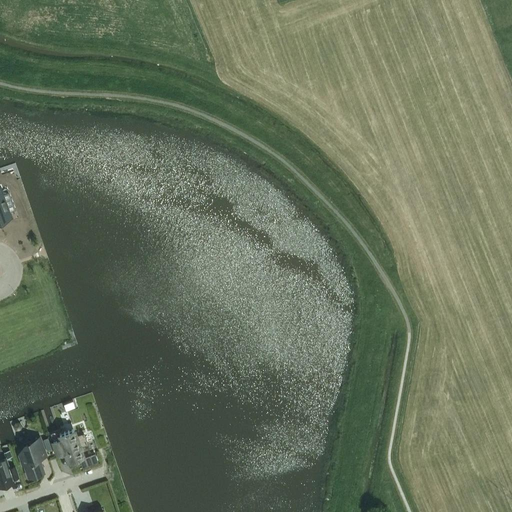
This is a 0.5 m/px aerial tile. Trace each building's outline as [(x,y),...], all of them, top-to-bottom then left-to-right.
[(1,191),(0,191),(0,218),(10,215),(8,212),(10,211),(3,193),(2,193),(1,191)] [(69,460),(83,455),(80,446),(87,443),(84,433),(75,435),(73,429),(59,434),(61,437),(53,440),(58,453),(65,451),(69,460)] [(24,464),(29,476),(35,474),(36,474),(40,473),(40,472),(44,470),(39,456),(47,454),(42,440),(36,437),(34,442),(28,440),(21,453),(18,453),(22,464),(24,464)] [(49,437),(43,439),(47,450),(52,448),(49,437)] [(4,455),(0,456),(0,483),(13,479),(12,477),(17,475),(14,463),(8,465),(4,455)]
